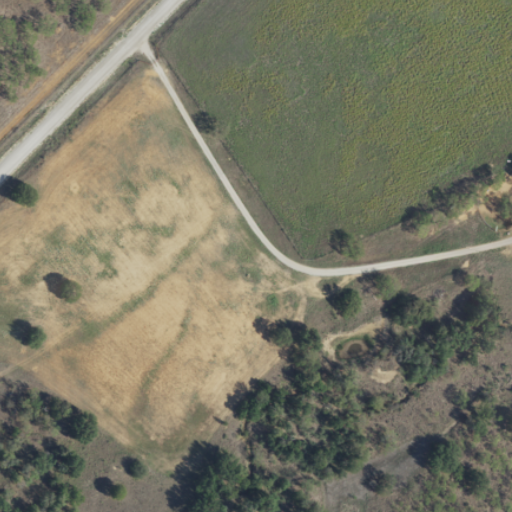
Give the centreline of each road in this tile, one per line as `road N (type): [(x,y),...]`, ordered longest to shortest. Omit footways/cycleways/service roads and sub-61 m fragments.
road 1 (residential): [(511,238),(426,279),(351,274),(122,89)]
road 2 (tertiary): [(0,181),(87,94),(122,89)]
